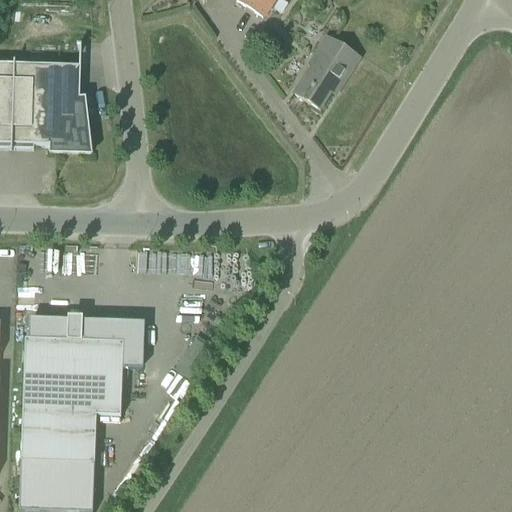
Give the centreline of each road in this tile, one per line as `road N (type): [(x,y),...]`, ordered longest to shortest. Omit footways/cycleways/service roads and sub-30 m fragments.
road 1 (unclassified): [(144,511),(291,285),(288,222)]
road 2 (unclassified): [(288,222),(329,217),(360,196),(483,3)]
road 3 (unclassified): [(144,228),(117,0)]
road 4 (unclassified): [(144,228),(288,222)]
road 5 (unclassified): [(0,223),(144,228)]
